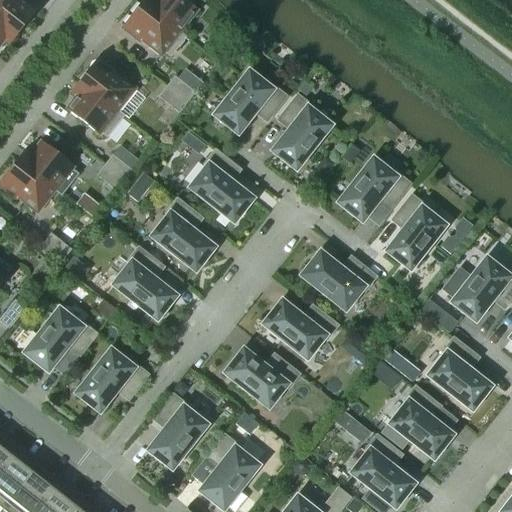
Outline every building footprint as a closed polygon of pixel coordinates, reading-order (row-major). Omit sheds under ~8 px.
[(36,11),(21,0),(0,0),(0,20),(18,35),(36,11)] [(196,10),(183,0),(142,0),(140,3),(147,8),(178,33),(196,10)] [(178,33),(147,8),(140,3),(121,27),(140,42),(141,40),(160,55),(162,52),(169,58),(185,38),(178,33)] [(18,35),(0,20),(0,43),(2,41),(9,46),(18,35)] [(133,90),(114,75),(115,74),(96,59),(78,82),(115,112),(116,111),(133,90)] [(285,98),(271,87),(269,90),(248,74),(214,116),(236,134),(253,113),(265,123),(285,98)] [(194,94),(174,77),(165,88),(186,104),(194,94)] [(115,112),(78,82),(69,93),(76,98),(66,111),(97,135),(99,133),(106,138),(123,117),(116,111),(115,112)] [(186,104),(165,88),(157,98),(178,114),(186,104)] [(295,169),(328,127),(307,111),(310,107),(296,97),(277,121),(289,131),(273,152),(295,169)] [(72,167),(41,143),(31,155),(25,150),(16,161),(53,191),(72,167)] [(250,200),(229,184),(239,172),(215,152),(203,166),(207,168),(190,189),(232,222),(250,200)] [(132,172),(112,156),(103,166),(124,182),(132,172)] [(53,191),(16,161),(0,181),(0,186),(16,199),(17,197),(36,212),(53,191)] [(389,210),(409,186),(395,175),(393,178),(372,161),(338,204),(360,221),(377,201),(389,210)] [(124,182),(103,166),(96,176),(116,193),(124,182)] [(442,227),(422,211),(424,208),(410,197),(391,221),(403,231),(387,252),(409,270),(442,227)] [(191,232),(201,220),(176,201),(165,214),(168,217),(152,237),(194,271),(211,249),(191,232)] [(70,251),(50,234),(42,245),(62,261),(70,251)] [(152,281),(162,269),(138,249),(127,263),(130,266),(114,286),(156,319),(160,320),(164,319),(166,316),(166,312),(164,309),(173,297),(152,281)] [(363,291),(374,278),(350,259),(340,271),(319,255),(302,277),(344,310),(360,289),(363,291)] [(503,310),(511,298),(511,276),(509,274),(506,277),(485,261),(452,304),(474,321),(490,300),(503,310)] [(0,286),(6,278),(4,276),(9,269),(0,262),(0,286)] [(0,323),(8,330),(24,309),(14,301),(0,318),(0,323)] [(325,340),(336,327),(311,307),(301,320),(281,303),(263,325),(306,359),(322,338),(325,340)] [(76,360),(94,336),(81,325),(79,328),(58,311),(25,354),(47,371),(63,350),(76,360)] [(488,388),(467,372),(477,359),(453,340),(442,354),(445,356),(429,377),(471,410),(488,388)] [(127,401),(147,376),(133,365),(131,368),(110,352),(76,394),(98,412),(115,391),(127,401)] [(287,389),(298,375),(273,356),(263,368),(242,352),(225,374),(266,407),(284,387),(287,389)] [(429,420),(439,408),(414,388),(403,402),(406,405),(390,425),(432,459),(450,437),(429,420)] [(171,469),(204,426),(183,410),(186,407),(172,396),(152,421),(165,431),(149,451),(171,469)] [(256,467),(235,451),(237,447),(224,437),(205,461),(217,471),(200,492),(222,509),(256,467)] [(391,469),(400,456),(376,437),(365,451),(368,453),(352,474),(394,507),(411,485),(391,469)] [(0,470),(10,457),(4,452),(6,449),(0,443),(0,470)] [(0,508),(2,510),(34,470),(19,459),(17,462),(10,457),(0,470),(0,508)] [(3,511),(34,511),(52,490),(46,485),(48,482),(34,470),(2,510),(3,511)] [(67,511),(75,503),(61,491),(58,495),(52,490),(34,511),(67,511)] [(319,511),(320,511),(319,511),(313,511),(296,499),(285,511),(319,511)] [(511,511),(511,499),(502,511),(511,511)] [(86,511),(75,503),(67,511),(86,511)]
